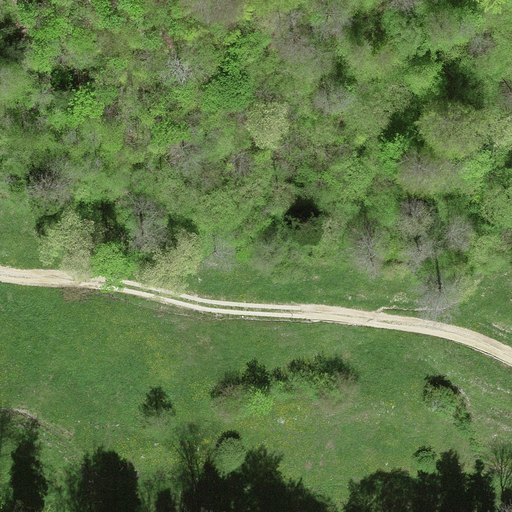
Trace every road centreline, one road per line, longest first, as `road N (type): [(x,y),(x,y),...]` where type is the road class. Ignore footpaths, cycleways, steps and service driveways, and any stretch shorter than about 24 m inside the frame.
road 1 (track): [(0,156),(230,233),(418,264),(511,244)]
road 2 (track): [(511,364),(449,334),(351,312),(180,304),(92,276),(0,273)]
